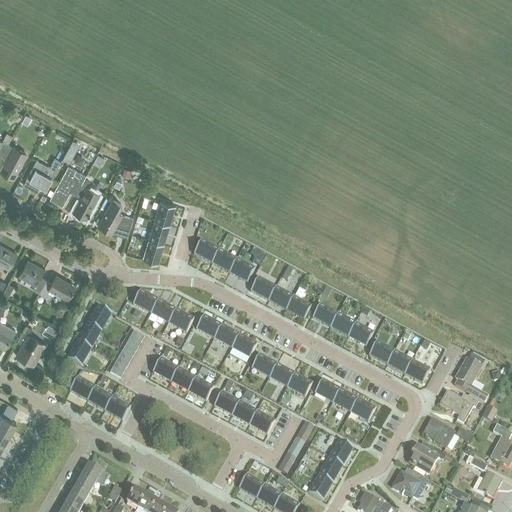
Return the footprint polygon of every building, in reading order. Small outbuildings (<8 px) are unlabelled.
[(13,116),(18,121),(21,118),(16,113),(13,116)] [(26,115),(22,122),(28,125),(31,118),(26,115)] [(0,156),(1,157),(8,145),(12,137),(7,134),(3,142),(0,140),(0,156)] [(8,145),(1,157),(6,160),(0,171),(0,172),(13,180),(27,155),(8,145)] [(69,147),(62,159),(70,163),(76,151),(69,147)] [(102,166),(107,157),(100,154),(95,163),(102,166)] [(37,161),(23,185),(36,192),(37,193),(37,192),(41,185),(45,187),(51,176),(53,176),(55,172),(56,171),(60,162),(54,158),(49,167),(37,161)] [(54,192),(50,200),(62,207),(70,193),(75,196),(84,179),(86,176),(68,166),(63,176),(54,192)] [(122,176),(130,178),(131,171),(124,169),(122,176)] [(84,179),(75,196),(81,199),(73,213),(86,219),(100,194),(87,188),(90,182),(84,179)] [(112,200),(98,226),(112,234),(115,229),(129,233),(133,219),(122,216),(117,213),(121,205),(112,200)] [(170,225),(175,205),(160,201),(154,220),(170,225)] [(152,227),(148,240),(164,245),(164,244),(169,225),(154,220),(152,227)] [(172,252),(180,226),(173,224),(165,250),(172,252)] [(148,242),(143,259),(151,262),(158,264),(164,245),(148,240),(148,242)] [(219,250),(201,241),(194,255),(212,264),(219,250)] [(0,261),(5,265),(4,267),(9,270),(17,255),(0,245),(0,261)] [(256,247),(252,254),(263,261),(268,254),(256,247)] [(229,274),(237,260),(219,250),(212,264),(229,274)] [(247,284),(255,270),(237,260),(229,274),(247,284)] [(41,292),(47,281),(41,277),(45,270),(28,261),(18,279),(41,292)] [(283,278),(287,281),(293,271),(288,268),(283,278)] [(47,281),(41,292),(40,293),(51,300),(55,293),(68,300),(75,286),(57,276),(53,284),(47,281)] [(268,302),(276,288),(258,278),(250,292),(268,302)] [(8,300),(15,287),(8,283),(1,297),(8,300)] [(327,287),(323,295),(328,298),(332,290),(327,287)] [(286,312),(294,297),(276,288),(268,302),(286,312)] [(298,298),(306,299),(307,290),(299,289),(298,298)] [(151,315),(158,301),(140,291),(133,305),(151,315)] [(304,321),(312,307),(294,297),(286,312),(304,321)] [(169,325),(176,310),(158,301),(151,315),(169,325)] [(330,329),(338,314),(320,305),(312,319),(330,329)] [(0,346),(5,349),(13,336),(17,329),(0,319),(5,310),(0,307),(0,306),(0,346)] [(112,315),(98,307),(88,324),(102,332),(112,315)] [(186,334),(194,320),(176,310),(169,325),(186,334)] [(348,338),(356,324),(338,314),(330,329),(348,338)] [(214,340),(222,326),(204,316),(196,330),(214,340)] [(52,319),(51,325),(58,327),(59,320),(52,319)] [(27,326),(21,337),(18,335),(15,340),(18,342),(23,345),(17,356),(33,365),(45,345),(29,335),(32,329),(30,328),(32,324),(29,322),(27,326)] [(91,350),(102,332),(88,324),(77,342),(91,350)] [(366,348),(374,334),(356,324),(348,338),(366,348)] [(232,350),(239,336),(222,326),(214,340),(232,350)] [(144,338),(134,332),(131,337),(141,343),(144,338)] [(232,350),(230,355),(246,364),(249,359),(250,359),(255,350),(257,345),(239,336),(232,350)] [(138,348),(141,343),(131,337),(128,342),(138,348)] [(178,339),(175,344),(181,347),(184,341),(178,339)] [(424,340),(421,346),(426,349),(430,344),(424,340)] [(81,368),(91,350),(77,342),(67,360),(81,368)] [(135,353),(138,348),(128,342),(125,347),(135,353)] [(387,366),(394,352),(376,342),(369,356),(387,366)] [(132,358),(135,353),(125,347),(122,352),(132,358)] [(132,358),(122,352),(119,358),(129,364),(132,358)] [(405,375),(412,361),(394,352),(387,366),(405,375)] [(277,365),(259,355),(251,369),(269,379),(277,365)] [(488,396),(472,387),(482,369),(480,368),(483,362),(472,356),(469,361),(467,360),(455,380),(458,382),(455,387),(484,404),(488,396)] [(129,364),(119,358),(116,363),(126,369),(129,364)] [(170,383),(178,369),(160,359),(153,373),(170,383)] [(422,385),(430,371),(412,361),(405,375),(422,385)] [(126,369),(116,363),(113,368),(123,374),(126,369)] [(295,375),(277,365),(269,379),(287,389),(295,375)] [(123,374),(113,368),(110,373),(120,379),(123,374)] [(208,372),(202,368),(199,373),(206,376),(208,372)] [(188,393),(196,379),(178,369),(170,383),(188,393)] [(500,371),(492,373),(494,381),(502,379),(500,371)] [(313,384),(295,375),(287,389),(305,398),(313,384)] [(78,378),(70,392),(87,402),(95,388),(78,378)] [(206,403),(214,389),(196,379),(188,393),(206,403)] [(332,404),(340,390),(322,380),(314,395),(332,404)] [(228,381),(224,388),(229,391),(233,383),(228,381)] [(95,388),(87,402),(94,406),(105,412),(113,398),(95,388)] [(350,414),(358,400),(340,390),(332,404),(350,414)] [(252,403),(256,396),(246,391),(242,398),(252,403)] [(217,401),(214,407),(232,417),(239,403),(222,393),(217,401)] [(448,393),(441,406),(460,417),(458,421),(464,425),(474,408),(476,409),(479,404),(464,396),(461,401),(448,393)] [(122,422),(131,408),(113,398),(105,412),(122,422)] [(282,399),(279,405),(285,408),(288,402),(282,399)] [(368,424),(376,409),(358,400),(350,414),(368,424)] [(239,403),(232,417),(249,426),(257,412),(239,403)] [(15,415),(18,407),(10,404),(7,412),(15,415)] [(491,423),(496,413),(488,408),(482,419),(491,423)] [(257,412),(249,426),(267,436),(275,422),(257,412)] [(3,416),(0,421),(0,428),(10,435),(16,423),(3,416)] [(446,450),(455,434),(432,421),(423,436),(446,450)] [(305,423),(303,427),(312,433),(314,428),(305,423)] [(303,427),(299,434),(308,439),(312,433),(303,427)] [(509,469),(511,463),(511,445),(508,443),(511,435),(511,434),(497,427),(493,434),(503,439),(493,457),(502,462),(501,464),(509,469)] [(0,428),(0,443),(4,445),(10,435),(0,428)] [(460,430),(456,437),(468,444),(472,436),(460,430)] [(299,434),(296,439),(305,444),(308,439),(299,434)] [(296,439),(293,444),(302,449),(305,444),(296,439)] [(343,467),(353,449),(339,441),(329,459),(343,467)] [(423,443),(420,448),(417,446),(413,453),(415,455),(410,465),(424,473),(429,476),(431,472),(439,460),(443,462),(443,461),(446,456),(423,443)] [(293,444),(290,449),(299,454),(302,449),(293,444)] [(51,455),(55,449),(50,446),(47,452),(51,455)] [(467,448),(464,454),(470,458),(474,451),(467,448)] [(290,449),(287,455),(296,460),(299,454),(290,449)] [(287,455),(284,460),(293,465),(296,460),(287,455)] [(446,456),(443,461),(450,465),(453,460),(446,456)] [(487,467),(474,461),(469,458),(466,463),(471,466),(484,473),(487,467)] [(333,484),(343,467),(329,459),(319,476),(333,484)] [(284,460),(281,465),(290,470),(293,465),(284,460)] [(89,465),(82,477),(96,484),(102,488),(109,477),(89,465)] [(281,465),(278,471),(287,476),(290,470),(281,465)] [(303,465),(299,472),(305,476),(309,469),(303,465)] [(401,473),(392,489),(403,495),(402,496),(403,497),(404,496),(405,494),(413,498),(418,501),(423,491),(429,482),(420,477),(406,469),(403,475),(401,473)] [(492,500),(496,494),(495,494),(502,482),(488,474),(484,481),(479,479),(473,489),(478,492),(484,495),(492,500)] [(256,499),(264,486),(247,475),(239,489),(256,499)] [(322,502),(333,484),(319,476),(309,494),(322,502)] [(96,484),(82,477),(76,487),(89,495),(96,484)] [(282,496),(264,486),(256,499),(274,510),(282,496)] [(447,486),(444,493),(450,496),(466,505),(470,498),(447,486)] [(89,495),(76,487),(70,498),(83,506),(89,495)] [(111,493),(118,497),(121,492),(115,488),(111,493)] [(128,500),(126,503),(138,509),(146,496),(134,489),(134,490),(128,500)] [(118,497),(111,493),(108,499),(115,503),(118,497)] [(389,511),(391,509),(382,504),(365,494),(361,502),(363,503),(357,511),(377,511),(379,511),(380,511),(389,511)] [(150,511),(157,502),(146,496),(138,509),(142,511),(150,511)] [(277,511),(296,511),(300,506),(282,496),(274,510),(277,511)] [(79,511),(83,506),(70,498),(64,509),(69,511),(79,511)] [(164,511),(167,508),(157,502),(150,511),(164,511)] [(486,511),(487,510),(473,503),(470,507),(468,506),(463,503),(460,510),(462,511),(461,511),(486,511)]
